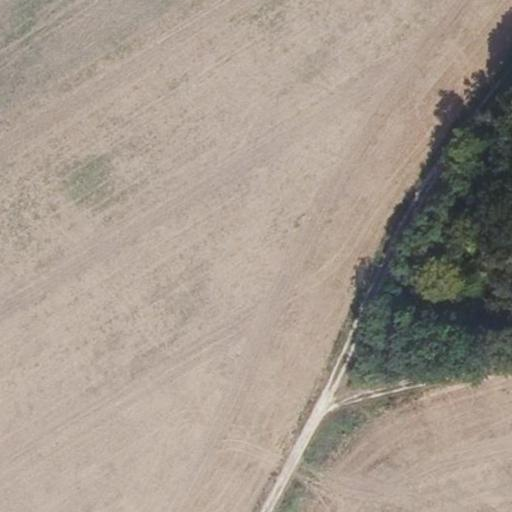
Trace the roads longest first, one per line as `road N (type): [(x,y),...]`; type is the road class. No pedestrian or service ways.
road 1 (track): [(264,511),(421,202),(511,72)]
road 2 (track): [(325,403),(511,353)]
